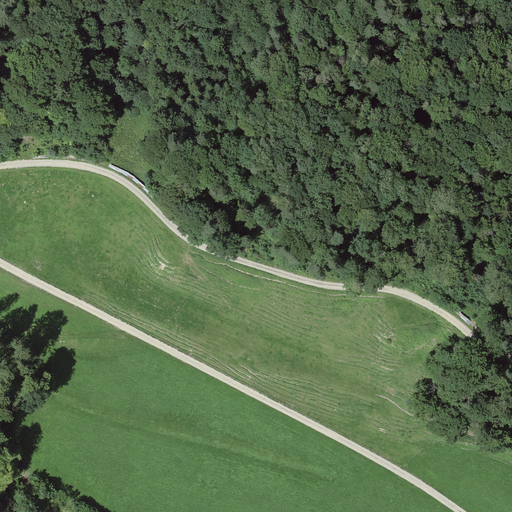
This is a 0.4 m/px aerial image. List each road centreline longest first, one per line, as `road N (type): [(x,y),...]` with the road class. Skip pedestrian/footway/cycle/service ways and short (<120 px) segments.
road 1 (track): [(511,358),(494,357),(439,309),(397,290),(311,283),(190,244),(141,188),(106,174),(0,169)]
road 2 (track): [(460,511),(309,419),(0,263)]
